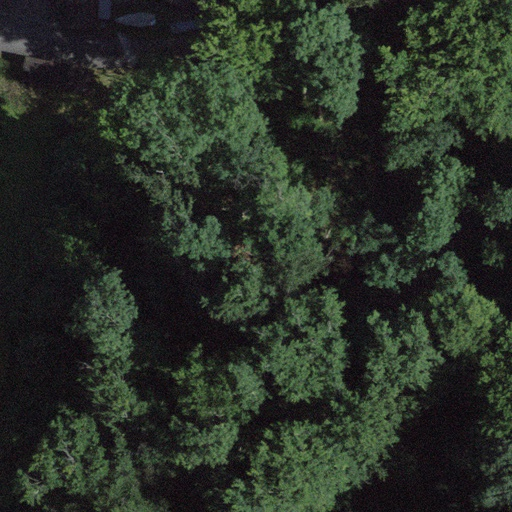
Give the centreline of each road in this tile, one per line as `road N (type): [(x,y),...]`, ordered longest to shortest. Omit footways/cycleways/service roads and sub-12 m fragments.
road 1 (track): [(137,52),(400,0)]
road 2 (residential): [(137,52),(0,28)]
